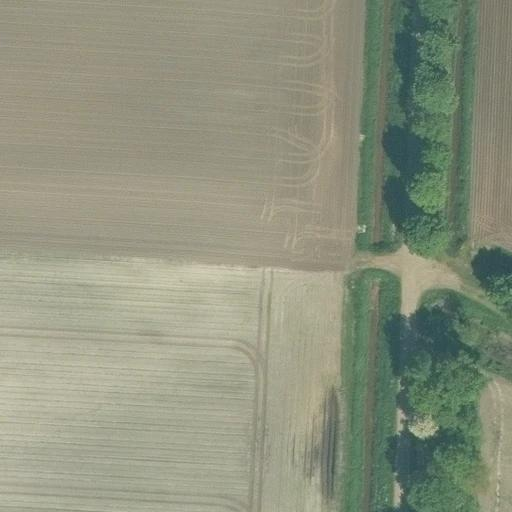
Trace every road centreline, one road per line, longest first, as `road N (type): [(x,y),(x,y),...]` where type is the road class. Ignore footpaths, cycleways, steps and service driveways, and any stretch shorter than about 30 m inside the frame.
road 1 (track): [(413,0),(389,511)]
road 2 (track): [(511,310),(400,258)]
